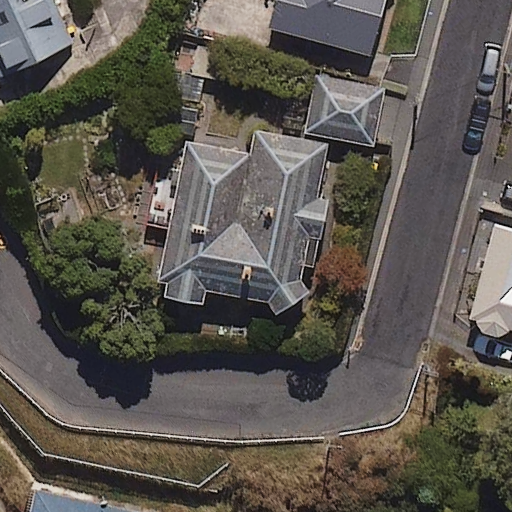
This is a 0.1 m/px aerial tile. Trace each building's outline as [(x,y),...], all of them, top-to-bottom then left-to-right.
[(0,0),(0,71),(70,40),(52,0),(0,0)] [(272,0),(266,20),(364,52),(380,0),(272,0)] [(383,88),(310,73),(298,128),(371,143),(383,88)] [(249,149),(178,134),(150,269),(165,272),(160,294),(197,301),(200,285),(251,297),(260,291),(273,310),(308,288),(295,268),(311,264),(325,196),(315,194),(326,140),(254,125),(249,149)] [(511,229),(491,225),(469,317),(511,326),(511,229)] [(149,511),(35,484),(28,511),(149,511)]
